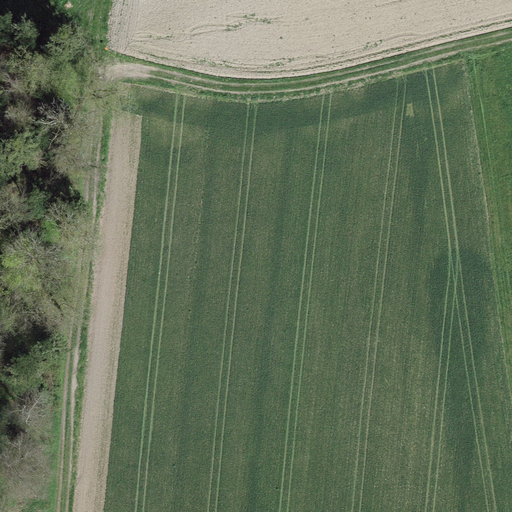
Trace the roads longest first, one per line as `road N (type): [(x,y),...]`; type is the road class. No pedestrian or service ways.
road 1 (track): [(65,511),(108,66)]
road 2 (track): [(511,35),(271,90),(108,66)]
